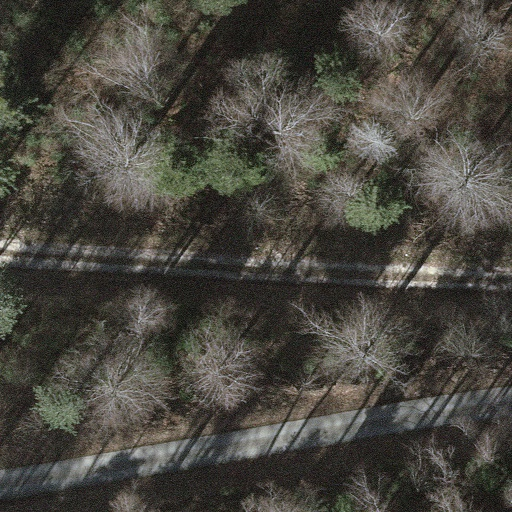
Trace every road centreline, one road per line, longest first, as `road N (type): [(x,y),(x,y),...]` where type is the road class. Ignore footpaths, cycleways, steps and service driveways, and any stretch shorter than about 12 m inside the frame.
road 1 (track): [(0,477),(511,407)]
road 2 (track): [(0,250),(208,268),(511,277)]
